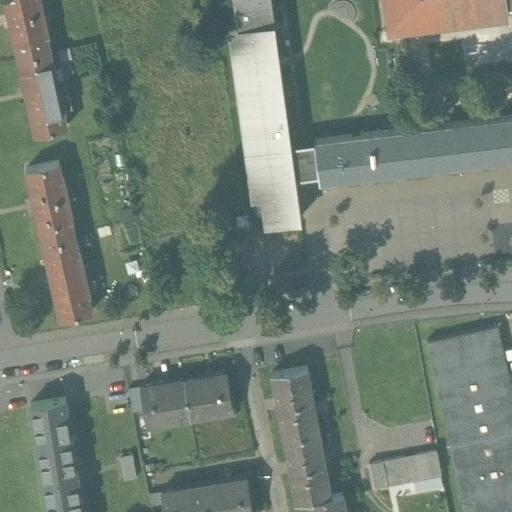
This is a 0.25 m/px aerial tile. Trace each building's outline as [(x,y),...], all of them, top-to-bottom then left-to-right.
[(4,0),(18,59),(50,52),(47,36),(48,35),(39,0),(4,0)] [(511,117),(315,142),(315,141),(289,144),(269,0),(235,0),(243,60),(234,61),(253,198),(262,197),(266,224),(299,219),(294,179),(318,175),(319,182),(320,182),(320,181),(511,157),(511,117)] [(511,0),(390,0),(392,16),(388,16),(390,36),(508,22),(507,15),(511,14),(511,0)] [(50,52),(18,59),(35,134),(67,127),(63,110),(64,109),(55,68),(54,68),(50,52)] [(212,98),(203,100),(205,108),(213,107),(212,98)] [(221,130),(213,132),(214,140),(223,138),(221,130)] [(58,161),(26,168),(43,244),(75,236),(71,220),(73,220),(63,178),(62,179),(58,161)] [(159,182),(149,185),(151,193),(161,190),(159,182)] [(75,236),(43,244),(60,319),(92,312),(88,294),(89,294),(80,253),(79,253),(75,236)] [(511,511),(511,391),(497,327),(427,343),(465,511),(511,511)] [(307,367),(271,373),(284,438),(319,431),(307,367)] [(227,372),(199,377),(199,379),(184,381),(190,418),(218,413),(217,407),(233,404),(227,372)] [(170,381),(142,386),(147,418),(163,416),(164,422),(190,418),(184,381),(171,383),(170,381)] [(65,398),(31,404),(43,480),(77,475),(65,398)] [(319,431),(284,438),(296,502),(307,500),(331,495),(319,431)] [(436,450),(369,463),(374,489),(441,476),(436,450)] [(82,511),(77,475),(43,480),(48,511),(82,511)] [(247,477),(218,482),(219,483),(205,485),(209,511),(236,511),(237,511),(252,509),(247,477)] [(191,488),(190,486),(161,491),(164,511),(209,511),(205,485),(191,488)] [(331,495),(307,500),(309,511),(346,511),(342,493),(331,495)]
